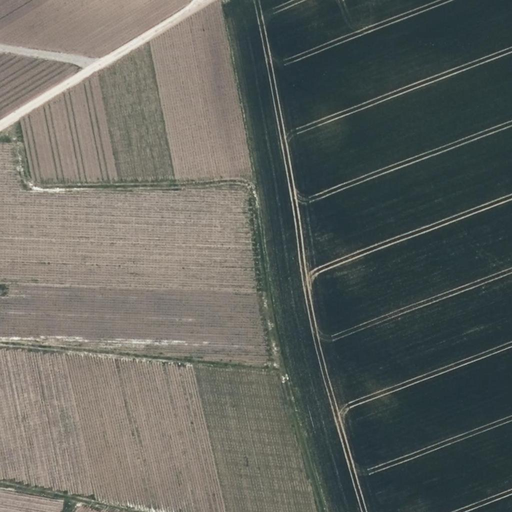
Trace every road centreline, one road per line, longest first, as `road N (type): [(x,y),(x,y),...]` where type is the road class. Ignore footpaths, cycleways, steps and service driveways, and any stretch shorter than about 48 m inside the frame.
road 1 (track): [(11,117),(28,186),(249,182),(321,511)]
road 2 (track): [(203,0),(0,125)]
